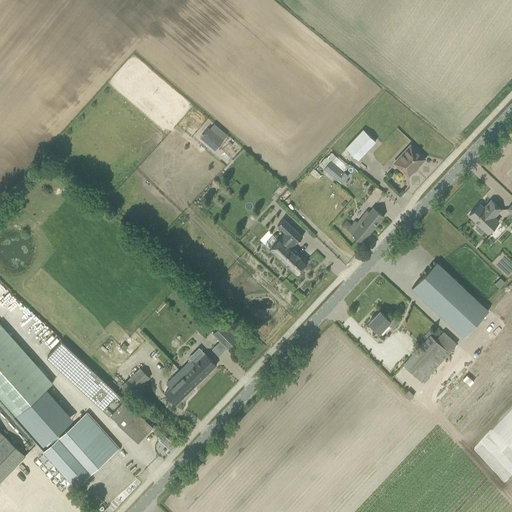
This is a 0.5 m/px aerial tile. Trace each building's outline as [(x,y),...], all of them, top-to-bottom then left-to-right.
[(208,128),(203,134),(218,147),(223,140),(208,128)] [(358,160),(375,141),(362,129),(345,148),(358,160)] [(424,159),(409,144),(393,161),(408,176),(424,159)] [(335,155),(323,169),(337,181),(337,180),(341,184),(348,176),(344,172),(348,166),(335,155)] [(498,207),(491,200),(484,208),(479,204),(469,215),(476,222),(479,224),(475,228),(481,233),(484,229),(488,232),(498,221),(495,218),(493,216),(500,208),(498,207)] [(356,224),(354,222),(352,225),(347,220),(342,226),(362,243),(363,242),(384,216),(376,209),(374,207),(369,213),(367,210),(356,224)] [(273,236),(265,245),(269,249),(270,250),(274,254),(296,274),(307,262),(289,245),(293,240),(296,243),(302,236),(283,219),(277,225),(285,233),(278,240),(273,236)] [(464,337),(488,310),(436,261),(412,288),(464,337)] [(500,278),(495,283),(500,288),(505,283),(500,278)] [(388,319),(380,310),(369,322),(380,332),(388,324),(392,328),(399,322),(392,315),(388,319)] [(0,395),(17,415),(47,388),(53,382),(0,320),(0,395)] [(223,324),(213,334),(227,348),(237,339),(223,324)] [(403,364),(422,382),(457,343),(444,331),(440,334),(436,331),(434,333),(431,329),(423,337),(426,339),(403,364)] [(61,341),(47,356),(117,421),(118,421),(138,440),(139,441),(153,425),(61,341)] [(191,359),(180,370),(195,385),(216,364),(205,353),(199,347),(189,358),(191,359)] [(131,397),(150,377),(140,367),(120,386),(131,397)] [(165,393),(169,397),(176,404),(195,385),(180,370),(166,384),(170,388),(165,393)] [(47,388),(17,415),(85,488),(114,461),(47,388)] [(0,481),(25,455),(0,431),(0,481)] [(165,435),(160,440),(164,443),(168,438),(165,435)] [(31,458),(13,476),(43,508),(62,491),(31,458)]
